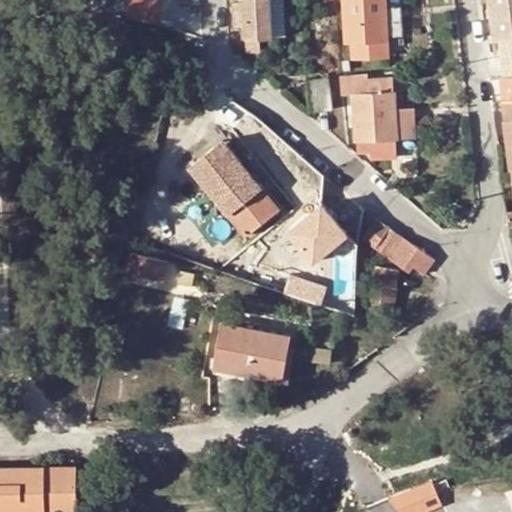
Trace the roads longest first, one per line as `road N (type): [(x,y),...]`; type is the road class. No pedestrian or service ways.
road 1 (residential): [(63,444),(277,430),(334,405),(485,299)]
road 2 (residential): [(208,0),(209,29),(226,63),(456,264)]
road 3 (residential): [(456,264),(490,220),(491,202),(464,0)]
road 4 (residential): [(0,266),(16,376),(63,444)]
